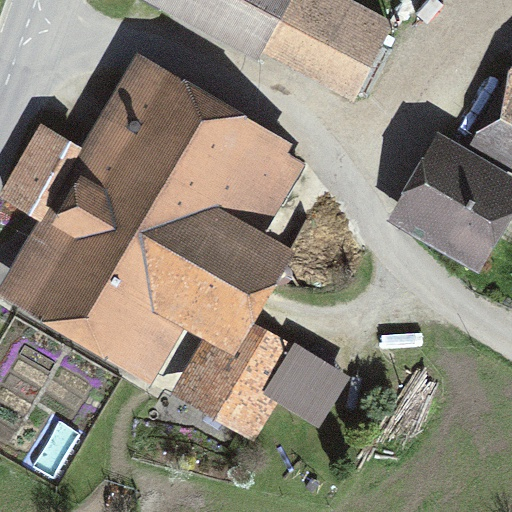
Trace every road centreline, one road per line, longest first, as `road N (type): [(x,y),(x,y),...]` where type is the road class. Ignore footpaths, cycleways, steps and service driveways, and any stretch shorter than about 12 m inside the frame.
road 1 (track): [(65,0),(259,83),(365,156),(383,255),(455,316),(511,348)]
road 2 (track): [(365,156),(442,53),(511,5)]
road 3 (track): [(383,255),(382,312),(350,324),(298,320)]
